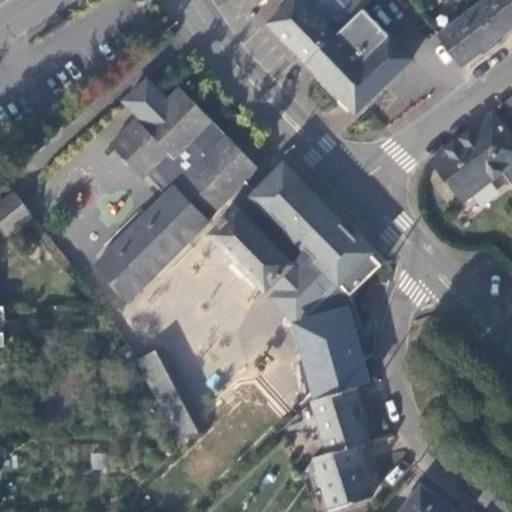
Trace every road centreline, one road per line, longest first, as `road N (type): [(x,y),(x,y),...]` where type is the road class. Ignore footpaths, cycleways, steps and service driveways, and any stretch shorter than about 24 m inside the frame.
road 1 (residential): [(430,264),(398,314),(391,384),(429,467),(483,511)]
road 2 (secondary): [(357,186),(195,0)]
road 3 (residential): [(357,186),(511,66)]
